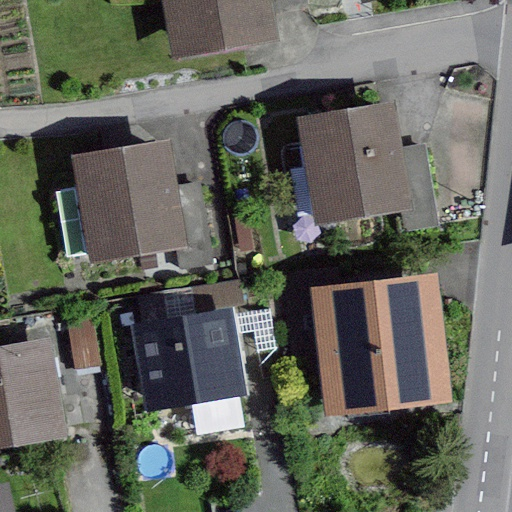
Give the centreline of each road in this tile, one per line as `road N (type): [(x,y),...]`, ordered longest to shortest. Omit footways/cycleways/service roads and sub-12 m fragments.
road 1 (residential): [(0,120),(88,115),(511,37)]
road 2 (residential): [(511,221),(478,511)]
